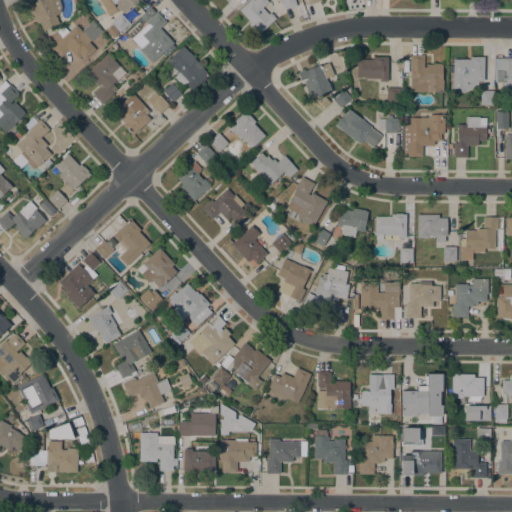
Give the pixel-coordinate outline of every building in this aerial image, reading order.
[(55,15),(59,23),(43,31),(36,16),(34,17),(27,4),(30,3),(31,4),(38,0),(58,0),(61,6),(60,12),(55,15)] [(101,0),(140,0),(141,1),(128,8),(129,9),(123,13),(120,9),(118,11),(115,6),(118,5),(116,2),(106,8),(101,0)] [(258,34),(248,24),(250,22),(239,10),(249,0),(267,0),(268,1),(262,7),(268,14),(270,12),(275,18),(258,34)] [(280,0),(294,0),(296,5),(284,9),(280,0)] [(152,63),(139,49),(140,48),(131,38),(147,24),(145,21),(144,22),(139,17),(150,7),(156,13),(157,11),(166,22),(160,28),(173,42),(152,63)] [(119,33),(110,23),(121,13),(130,23),(119,33)] [(50,45),(60,36),(62,38),(76,25),(82,31),(83,30),(92,39),(88,42),(95,49),(84,58),(80,53),(76,57),(68,48),(60,56),(50,45)] [(50,43),(47,39),(52,35),(55,38),(50,43)] [(197,60),(196,61),(209,74),(194,89),(188,82),(183,86),(174,77),(178,73),(167,61),(183,46),(197,60)] [(110,73),(116,79),(112,83),(117,89),(113,92),(114,93),(102,104),(92,93),(101,85),(100,84),(98,86),(86,73),(108,53),(119,65),(110,73)] [(424,55),(424,67),(426,67),(426,64),(434,64),(434,63),(441,63),(441,64),(442,64),(442,79),(443,79),(443,92),(434,91),(434,94),(431,94),(431,92),(410,92),(410,75),(409,75),(410,55),(424,55)] [(453,59),(469,59),(469,56),(484,56),(483,80),(479,80),(479,82),(477,82),(477,89),(469,89),(464,92),(452,92),(453,72),(449,71),(449,65),(453,65),(453,59)] [(373,59),(373,57),(388,57),(387,81),(379,81),(379,78),(366,78),(366,77),(356,77),(356,59),(373,59)] [(494,58),(511,58),(511,94),(503,94),(502,92),(502,82),(494,82),(494,58)] [(320,64),(320,65),(328,62),(333,75),(326,78),(327,82),(328,82),(332,91),(329,92),(329,91),(311,98),(308,91),(307,91),(304,84),(305,83),(304,81),(307,80),(303,71),(320,64)] [(5,133),(0,127),(0,83),(4,80),(8,85),(9,84),(18,94),(10,101),(12,103),(14,102),(20,108),(20,107),(26,113),(14,124),(15,125),(5,133)] [(172,101),(163,91),(172,83),(181,93),(172,101)] [(399,88),(399,102),(386,101),(387,87),(399,88)] [(343,89),(351,98),(349,99),(351,101),(348,104),(346,102),(340,108),(333,99),(343,89)] [(480,90),(493,90),(493,104),(480,105),(480,90)] [(146,99),(154,91),(158,95),(159,94),(169,105),(159,114),(146,99)] [(122,124),(124,123),(113,111),(126,98),(126,99),(132,93),(149,111),(146,114),(150,119),(132,135),(122,124)] [(494,123),(494,109),(508,109),(508,123),(494,123)] [(255,122),(253,123),(264,136),(251,148),(245,141),(244,142),(235,131),(233,133),(227,126),(245,110),(255,122)] [(363,118),(362,119),(372,127),(371,128),(377,132),(368,144),(362,140),(360,144),(340,129),(344,123),(342,120),(345,116),(348,118),(353,111),(363,118)] [(429,117),(429,114),(444,114),(444,134),(441,134),(441,140),(434,140),(434,145),(422,145),(422,156),(407,156),(407,152),(401,152),(401,124),(409,124),(409,117),(429,117)] [(386,118),(386,115),(392,115),(392,118),(397,118),(397,119),(399,119),(399,130),(397,130),(397,132),(384,132),(384,129),(377,129),(377,118),(386,118)] [(39,119),(49,129),(40,137),(47,145),(44,147),(50,154),(37,166),(36,166),(33,169),(19,155),(22,152),(15,145),(30,130),(29,129),(28,130),(23,124),(32,116),(37,121),(39,119)] [(465,117),(479,117),(479,118),(485,118),(486,129),(489,129),(489,133),(485,133),(485,140),(484,140),(484,141),(479,141),(479,140),(477,140),(477,145),(467,145),(467,157),(453,157),(453,142),(457,142),(456,142),(456,138),(457,138),(457,127),(456,127),(456,124),(465,124),(465,117)] [(18,138),(14,134),(18,130),(22,134),(18,138)] [(218,132),(228,143),(218,152),(208,141),(218,132)] [(503,157),(511,157),(511,136),(503,136),(503,157)] [(215,155),(205,164),(196,153),(205,144),(215,155)] [(265,157),(267,155),(271,160),(273,158),(276,162),(283,155),(297,169),(288,178),(283,172),(272,182),(272,183),(270,185),(262,177),(262,176),(255,169),(256,168),(250,162),(261,152),(265,157)] [(67,154),(78,165),(80,163),(83,167),(84,166),(88,170),(87,171),(90,174),(86,178),(85,177),(72,190),(67,195),(60,188),(66,183),(58,175),(60,172),(54,166),(67,154)] [(46,168),(42,164),(48,159),(52,162),(46,168)] [(179,186),(182,183),(176,177),(194,161),(201,169),(196,173),(202,179),(204,178),(210,185),(194,201),(179,186)] [(0,166),(4,170),(0,173),(0,175),(12,187),(10,189),(9,188),(0,197),(0,166)] [(301,176),(314,183),(308,194),(310,195),(311,192),(326,201),(313,226),(297,218),(299,214),(296,212),(292,218),(288,216),(291,210),(286,207),(296,188),(295,188),(301,176)] [(233,195),(234,193),(244,204),(240,208),(243,212),(242,213),(243,215),(231,226),(219,212),(211,219),(201,208),(211,199),(213,201),(226,188),(233,195)] [(56,189),(66,200),(58,208),(48,198),(56,189)] [(54,210),(48,216),(38,205),(44,199),(54,210)] [(278,207),(273,212),(271,211),(270,212),(264,205),(270,200),(270,201),(272,199),(278,207)] [(0,225),(0,216),(6,210),(13,217),(29,200),(36,207),(34,209),(45,220),(38,227),(36,226),(24,238),(23,237),(23,238),(18,233),(19,232),(13,227),(15,225),(13,222),(5,230),(0,225)] [(368,210),(364,228),(365,228),(364,232),(355,230),(354,237),(340,234),(342,225),(336,224),(338,211),(344,212),(345,209),(351,210),(352,208),(353,208),(354,207),(368,210)] [(391,216),(391,214),(394,214),(394,213),(402,213),(402,214),(405,214),(405,237),(397,238),(397,235),(383,235),(383,234),(375,234),(374,216),(391,216)] [(417,214),(438,214),(438,218),(446,218),(446,236),(444,236),(444,242),(436,242),(436,236),(427,236),(427,237),(417,237),(417,214)] [(476,230),(476,228),(483,228),(483,217),(496,217),(496,229),(494,229),(494,248),(483,248),(472,248),(472,256),(461,256),(461,246),(464,246),(464,230),(476,230)] [(128,248),(120,240),(118,241),(112,235),(130,219),(140,229),(138,231),(149,243),(126,266),(118,257),(128,248)] [(266,253),(256,263),(251,258),(247,262),(231,244),(251,225),(259,233),(253,239),(262,249),(266,253)] [(330,234),(322,246),(313,241),(320,228),(330,234)] [(312,233),(307,243),(302,241),(307,230),(312,233)] [(291,243),(280,252),(271,242),(282,233),(291,243)] [(113,250),(103,259),(94,248),(103,240),(113,250)] [(442,246),(455,246),(455,261),(442,260),(442,246)] [(159,247),(174,263),(171,266),(177,272),(164,284),(163,283),(158,288),(149,278),(147,281),(140,273),(146,268),(142,263),(159,247)] [(412,248),(412,262),(399,262),(399,248),(412,248)] [(92,270),(81,260),(89,252),(100,263),(92,270)] [(276,290),(281,279),(284,280),(285,278),(276,274),(284,258),(301,266),(302,266),(311,270),(310,272),(309,272),(301,288),(304,289),(299,301),(276,290)] [(77,263),(92,279),(86,285),(95,294),(93,296),(92,295),(77,308),(72,302),(71,302),(66,297),(66,296),(64,294),(67,291),(58,282),(77,263)] [(303,303),(308,292),(314,295),(318,276),(321,277),(322,273),(327,274),(328,268),(334,269),(335,264),(344,266),(343,271),(347,271),(345,283),(348,284),(345,299),(337,297),(337,300),(332,299),(332,301),(326,300),(324,310),(320,309),(319,311),(303,303)] [(503,268),(503,276),(493,275),(493,268),(503,268)] [(452,316),(452,303),(454,303),(454,283),(467,284),(467,285),(471,285),(471,278),(487,278),(487,288),(487,293),(486,293),(486,301),(477,301),(477,304),(473,304),(473,306),(467,306),(467,317),(452,316)] [(511,318),(496,318),(496,296),(500,296),(500,278),(511,278),(511,318)] [(108,290),(118,280),(127,290),(126,291),(129,293),(123,300),(120,297),(117,299),(108,290)] [(393,319),(379,319),(379,307),(377,307),(377,310),(359,310),(359,281),(377,281),(377,292),(383,292),(383,282),(399,282),(399,291),(398,291),(398,307),(400,307),(400,317),(393,317),(393,319)] [(418,283),(418,281),(431,281),(431,286),(440,286),(440,301),(432,301),(432,306),(420,306),(420,318),(406,318),(406,303),(408,303),(408,283),(418,283)] [(196,326),(186,316),(181,321),(171,310),(174,307),(169,301),(170,300),(167,297),(174,291),(175,293),(186,283),(194,292),(196,290),(199,294),(200,293),(209,304),(206,306),(211,312),(196,326)] [(150,310),(138,297),(147,289),(148,290),(149,290),(150,292),(153,289),(162,299),(150,310)] [(107,306),(111,312),(114,310),(121,322),(116,325),(116,326),(115,326),(119,335),(104,343),(96,329),(94,330),(87,318),(107,306)] [(0,311),(5,317),(4,317),(11,325),(0,335),(0,311)] [(217,315),(225,323),(220,327),(235,343),(232,346),(231,346),(219,357),(220,358),(212,365),(204,356),(203,357),(189,341),(217,315)] [(189,333),(186,336),(180,342),(176,346),(168,337),(172,334),(170,333),(180,323),(189,333)] [(137,329),(146,345),(143,347),(147,353),(139,358),(139,359),(131,363),(135,370),(122,378),(114,366),(124,360),(124,358),(121,360),(112,344),(137,329)] [(24,342),(16,351),(18,353),(19,351),(25,357),(26,356),(31,362),(19,373),(20,374),(11,382),(0,371),(0,344),(5,340),(6,341),(11,337),(7,333),(11,330),(14,333),(15,333),(24,342)] [(244,342),(252,348),(251,348),(254,350),(256,348),(270,360),(256,377),(261,381),(254,390),(247,384),(248,383),(234,372),(236,370),(232,366),(233,356),(244,342)] [(185,365),(179,367),(175,358),(181,356),(185,365)] [(219,384),(217,386),(213,383),(214,381),(211,378),(219,367),(229,375),(223,384),(230,390),(227,394),(220,388),(221,386),(219,384)] [(297,403),(295,402),(294,402),(286,398),(285,400),(268,392),(270,388),(267,387),(273,374),(279,377),(282,372),(292,377),(296,367),(310,373),(297,403)] [(317,371),(331,371),(330,384),(333,384),(333,381),(349,381),(349,396),(350,396),(350,408),(316,408),(317,386),(317,371)] [(150,408),(146,400),(143,401),(141,397),(140,398),(137,393),(128,397),(122,383),(134,378),(135,380),(152,372),(157,382),(165,378),(170,389),(160,394),(163,402),(150,408)] [(16,386),(42,373),(49,388),(51,387),(58,400),(42,408),(40,409),(30,414),(16,386)] [(368,413),(368,406),(361,405),(361,391),(362,391),(362,390),(367,391),(369,391),(369,389),(368,389),(368,374),(381,374),(393,374),(393,389),(390,389),(389,403),(390,403),(390,413),(368,413)] [(402,390),(415,390),(415,386),(426,386),(426,374),(442,374),(442,391),(439,391),(439,404),(442,404),(442,416),(427,416),(427,414),(411,414),(411,415),(401,415),(402,390)] [(482,374),(482,396),(481,396),(478,402),(469,402),(469,396),(462,396),(462,398),(451,398),(451,374),(482,374)] [(511,375),(511,398),(509,398),(509,394),(501,394),(501,380),(509,380),(509,375),(511,375)] [(494,404),(507,404),(506,418),(506,422),(495,422),(495,418),(493,418),(494,404)] [(172,405),(174,411),(162,414),(160,409),(172,405)] [(489,406),(489,420),(476,420),(476,405),(489,406)] [(218,431),(250,432),(250,418),(233,417),(233,407),(219,407),(218,431)] [(38,414),(43,426),(29,431),(25,419),(38,414)] [(0,419),(10,425),(10,427),(19,432),(19,433),(26,437),(18,450),(12,446),(10,451),(0,444),(0,419)] [(178,421),(191,421),(191,436),(178,435),(178,421)] [(417,427),(417,432),(421,432),(421,445),(400,445),(400,441),(401,441),(401,427),(417,427)] [(489,439),(478,439),(478,428),(489,428),(489,439)] [(313,436),(315,436),(315,429),(326,429),(326,436),(327,436),(327,440),(334,440),(334,439),(344,439),(343,459),(346,459),(346,474),(332,474),(332,462),(322,462),(322,458),(313,458),(313,436)] [(42,450),(29,450),(29,436),(30,436),(30,434),(42,430),(42,436),(43,436),(42,450)] [(158,470),(158,458),(156,458),(156,461),(139,461),(139,432),(156,432),(156,435),(173,435),(173,444),(172,444),(172,458),(176,458),(176,465),(172,465),(172,470),(158,470)] [(358,473),(358,460),(360,460),(361,441),(371,441),(371,435),(392,435),(392,443),(393,443),(393,448),(392,448),(392,458),(383,458),(383,461),(379,461),(379,463),(373,463),(373,474),(358,473)] [(221,472),(221,459),(224,459),(224,439),(235,439),(235,438),(247,438),(247,441),(255,441),(255,456),(248,456),(248,461),(236,461),(236,472),(221,472)] [(265,459),(268,459),(268,438),(279,439),(279,441),(290,441),(306,441),(306,456),(299,456),(292,456),(292,461),(280,461),(279,473),(265,473),(265,459)] [(451,468),(451,438),(469,439),(469,450),(477,450),(477,462),(485,462),(485,477),(471,477),(471,465),(469,465),(469,468),(451,468)] [(511,474),(497,473),(497,467),(498,467),(498,460),(500,460),(500,441),(509,441),(509,439),(511,439),(511,474)] [(47,440),(60,440),(60,449),(66,449),(66,448),(77,448),(76,472),(45,471),(46,449),(47,449),(47,440)] [(183,468),(183,448),(192,448),(192,451),(205,451),(205,452),(215,452),(214,469),(183,468)] [(41,465),(35,465),(35,463),(28,463),(28,454),(35,454),(35,450),(41,450),(41,465)] [(440,450),(440,472),(423,472),(423,475),(414,475),(414,476),(412,476),(412,477),(401,477),(401,473),(399,473),(399,454),(402,454),(402,451),(409,451),(409,454),(410,454),(410,451),(416,451),(416,450),(440,450)]
